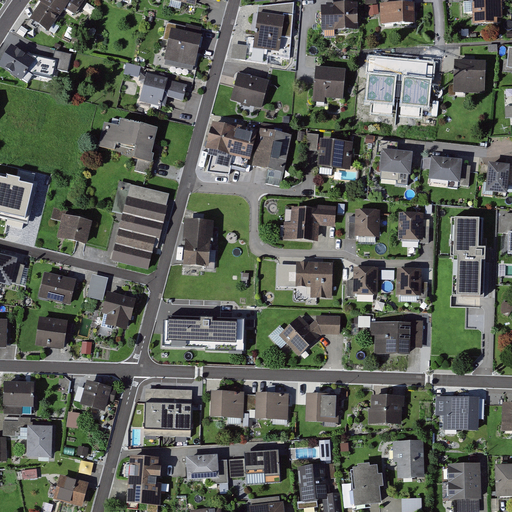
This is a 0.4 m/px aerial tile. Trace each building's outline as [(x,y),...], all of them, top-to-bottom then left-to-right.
[(43,0),(30,21),(50,34),(66,10),(76,16),(86,0),(43,0)] [(503,3),(476,4),(476,24),(503,23),(503,3)] [(370,19),(382,18),(380,5),(369,6),(370,19)] [(416,5),(383,7),(384,28),(417,27),(416,5)] [(360,31),(360,7),(331,8),(332,32),(360,31)] [(287,19),(262,15),(256,49),(281,54),(287,19)] [(187,32),(174,30),(167,63),(177,65),(178,62),(195,66),(204,28),(188,25),(187,32)] [(36,60),(12,45),(0,64),(0,66),(23,81),(36,60)] [(249,47),(235,45),(233,59),(247,61),(249,47)] [(487,94),(488,61),(457,60),(456,93),(487,94)] [(139,77),(141,67),(127,64),(125,74),(139,77)] [(421,68),(393,68),(393,88),(421,88),(421,68)] [(349,72),(319,71),(319,103),(329,103),(329,97),(348,98),(349,72)] [(270,82),(241,75),(238,88),(234,101),(263,109),(270,82)] [(188,85),(151,76),(145,105),(182,113),(188,85)] [(123,128),(110,124),(104,145),(119,150),(120,146),(137,151),(135,158),(142,161),(139,171),(155,175),(163,148),(156,146),(160,133),(124,122),(123,128)] [(246,132),(218,125),(212,151),(240,158),(246,132)] [(279,135),(264,132),(259,165),(276,168),(277,160),(285,161),(288,144),(278,143),(279,135)] [(352,143),(324,141),(322,168),(350,170),(352,143)] [(415,155),(386,153),(385,173),(413,176),(415,155)] [(467,162),(438,158),(435,180),(473,185),(475,166),(466,165),(467,162)] [(511,178),(511,167),(494,166),(491,192),(510,194),(511,178)] [(37,180),(1,170),(0,174),(0,189),(32,198),(37,180)] [(268,173),(267,185),(279,186),(279,173),(268,173)] [(171,195),(124,182),(116,212),(126,214),(115,256),(153,266),(171,195)] [(0,223),(14,228),(22,206),(0,198),(0,223)] [(319,210),(294,209),(293,224),(287,224),(286,239),(319,241),(320,226),(337,227),(338,208),(319,207),(319,210)] [(68,212),(56,209),(53,219),(62,222),(58,238),(82,244),(88,246),(94,224),(67,217),(68,212)] [(381,211),(357,211),(356,237),(381,238),(381,211)] [(44,218),(28,214),(24,228),(40,232),(44,218)] [(425,215),(402,214),(401,240),(424,241),(425,215)] [(502,234),(510,234),(510,255),(511,255),(511,215),(503,215),(502,234)] [(218,225),(190,221),(185,263),(184,266),(213,269),(218,225)] [(487,225),(460,224),(459,267),(487,267),(487,225)] [(18,260),(0,256),(0,282),(23,286),(27,267),(17,265),(18,260)] [(335,265),(300,264),(300,288),(313,289),(313,296),(335,297),(335,265)] [(382,294),(382,269),(357,269),(358,295),(382,294)] [(424,270),(399,270),(399,297),(423,297),(423,299),(430,299),(430,284),(427,284),(424,284),(424,270)] [(79,282),(48,274),(42,294),(73,302),(79,282)] [(102,277),(95,275),(90,297),(104,300),(109,278),(102,277)] [(134,300),(111,294),(105,316),(111,317),(110,323),(126,328),(134,300)] [(344,317),(321,318),(322,334),(345,333),(344,317)] [(371,328),(371,317),(361,317),(361,318),(357,318),(357,324),(361,324),(361,327),(371,328)] [(323,339),(302,319),(285,337),(306,357),(323,339)] [(74,324),(41,320),(37,346),(59,349),(64,349),(67,333),(72,333),(74,324)] [(246,323),(164,321),(164,349),(245,352),(246,323)] [(411,326),(374,324),(374,334),(379,334),(378,354),(410,355),(411,348),(417,348),(424,348),(425,321),(411,321),(411,326)] [(10,323),(0,322),(0,348),(9,348),(10,323)] [(94,343),(85,342),(84,354),(92,354),(94,343)] [(117,390),(93,382),(85,404),(109,413),(117,390)] [(37,385),(8,385),(7,409),(36,410),(37,385)] [(192,437),(192,389),(146,388),(145,436),(192,437)] [(246,419),(246,397),(217,396),(216,418),(246,419)] [(294,420),(294,398),(259,397),(258,419),(294,420)] [(342,422),(343,400),(311,399),(310,421),(342,422)] [(407,400),(376,400),(376,428),(407,428),(407,400)] [(484,432),(484,401),(445,401),(445,432),(484,432)] [(68,412),(68,427),(79,427),(79,412),(68,412)] [(48,429),(26,429),(27,459),(49,459),(48,429)] [(9,439),(0,439),(0,458),(10,458),(9,439)] [(319,441),(321,462),(331,461),(330,441),(319,441)] [(419,443),(392,445),(395,479),(422,478),(419,443)] [(220,458),(189,461),(191,483),(222,481),(220,458)] [(80,473),(92,475),(95,462),(83,460),(80,473)] [(157,462),(133,461),(132,507),(163,508),(164,486),(156,486),(157,462)] [(276,489),(274,463),(233,467),(236,493),(276,489)] [(480,499),(477,465),(446,467),(449,502),(480,499)] [(352,506),(377,504),(374,466),(349,468),(352,506)] [(511,467),(500,469),(503,499),(511,498),(511,467)] [(331,468),(303,470),(305,505),(328,503),(328,511),(345,511),(345,497),(333,497),(331,468)] [(90,485),(64,477),(57,500),(83,507),(90,485)] [(402,511),(422,511),(422,498),(402,499),(402,511)] [(287,511),(286,499),(253,502),(253,511),(287,511)]
